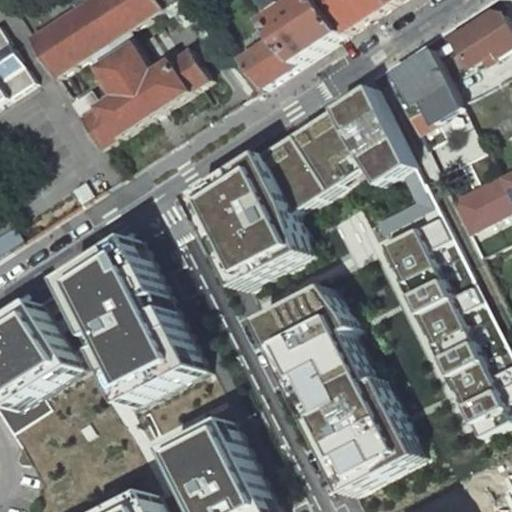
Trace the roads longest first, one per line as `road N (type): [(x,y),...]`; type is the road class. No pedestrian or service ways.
road 1 (residential): [(462,0),(163,198)]
road 2 (residential): [(325,511),(163,198)]
road 3 (residential): [(163,198),(0,302)]
